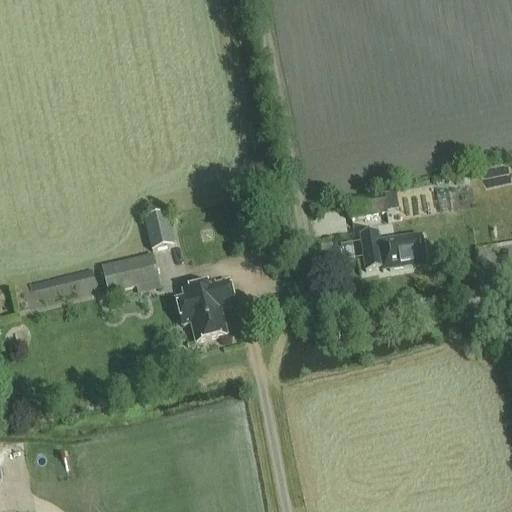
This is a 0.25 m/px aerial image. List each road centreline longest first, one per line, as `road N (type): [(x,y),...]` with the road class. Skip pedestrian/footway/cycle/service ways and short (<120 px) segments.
road 1 (track): [(308,276),(244,294),(282,511)]
road 2 (track): [(253,0),(308,276)]
road 3 (track): [(511,356),(501,321),(472,300),(352,326),(332,318),(308,276)]
